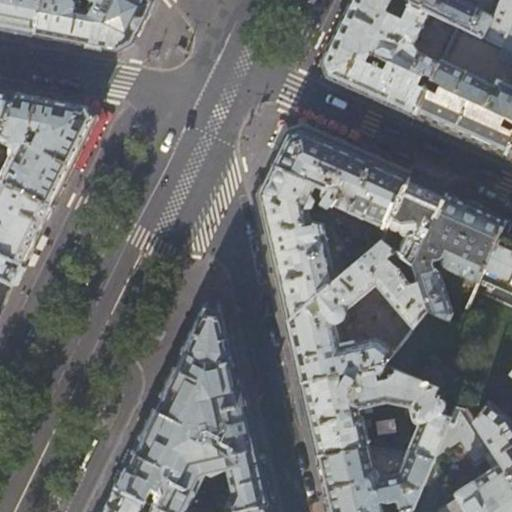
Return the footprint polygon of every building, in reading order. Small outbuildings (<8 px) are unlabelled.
[(0,0),(0,27),(6,28),(35,34),(42,0),(0,0)] [(151,0),(94,0),(89,11),(82,9),(83,2),(81,0),(42,0),(35,34),(74,41),(119,50),(133,44),(142,25),(152,4),(151,0)] [(410,2),(406,0),(354,0),(343,24),(324,61),(329,76),(376,97),(416,115),(440,63),(419,53),(414,63),(406,59),(412,46),(413,46),(418,36),(447,50),(459,26),(410,2)] [(511,0),(411,0),(410,2),(459,26),(481,37),(501,46),(511,23),(511,0)] [(511,23),(501,46),(511,51),(511,23)] [(442,61),(440,63),(416,115),(459,134),(506,155),(511,142),(511,113),(508,111),(511,104),(511,86),(498,80),(495,85),(442,61)] [(0,88),(0,132),(20,92),(0,88)] [(20,92),(0,132),(0,141),(15,149),(3,172),(0,170),(0,163),(5,153),(0,150),(0,179),(53,206),(67,177),(75,161),(95,119),(89,106),(51,98),(20,92)] [(283,145),(273,166),(313,184),(321,189),(321,193),(322,197),(323,198),(321,204),(328,207),(330,203),(388,229),(410,178),(378,163),(302,130),(288,135),(283,145)] [(313,184),(273,166),(264,183),(259,194),(270,241),(275,262),(288,322),(307,306),(316,298),(338,280),(325,223),(313,221),(308,202),(311,202),(313,197),(310,192),(313,184)] [(428,186),(410,178),(388,229),(382,242),(396,252),(415,266),(447,194),(428,186)] [(38,236),(53,206),(0,179),(0,254),(23,266),(38,236)] [(479,208),(447,194),(415,266),(415,267),(418,280),(428,310),(457,326),(472,294),(462,289),(451,311),(439,270),(435,266),(439,258),(446,261),(443,267),(478,283),(480,278),(506,220),(479,208)] [(511,223),(506,220),(480,278),(511,292),(511,223)] [(390,260),(396,252),(382,242),(338,280),(316,298),(319,311),(314,314),(307,306),(288,322),(295,350),(302,383),(381,366),(384,365),(395,351),(379,340),(376,339),(373,340),(341,346),(336,324),(340,323),(344,320),(346,315),(346,311),(376,286),(413,329),(428,310),(418,280),(410,283),(402,270),(390,260)] [(0,314),(5,303),(23,266),(0,254),(0,314)] [(223,304),(221,302),(209,300),(206,301),(206,303),(178,358),(132,452),(115,487),(166,511),(186,511),(206,473),(213,476),(227,471),(232,491),(224,507),(220,505),(194,510),(193,511),(237,511),(269,505),(262,474),(240,378),(223,304)] [(381,366),(302,383),(310,418),(311,423),(319,456),(370,444),(363,415),(362,416),(360,409),(388,402),(411,408),(415,425),(417,425),(418,427),(409,449),(410,449),(434,458),(459,397),(381,366)] [(511,373),(511,375),(511,424),(508,418),(488,404),(475,421),(511,479),(511,478),(511,373)] [(475,421),(459,397),(434,458),(413,510),(402,511),(511,511),(511,479),(475,421)] [(370,444),(319,456),(327,492),(331,511),(402,511),(413,510),(434,458),(410,449),(400,473),(381,477),(378,473),(375,469),(370,444)] [(166,511),(115,487),(102,511),(166,511)]
